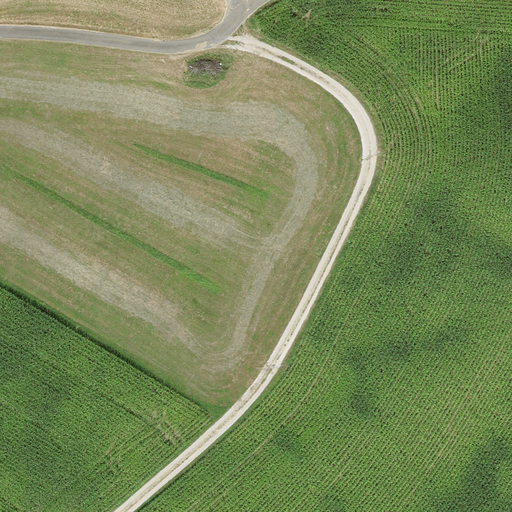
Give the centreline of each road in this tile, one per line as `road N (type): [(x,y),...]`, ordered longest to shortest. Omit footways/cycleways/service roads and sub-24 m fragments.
road 1 (track): [(222,30),(323,82),(355,113),(366,167),(260,386),(121,511)]
road 2 (unclassified): [(0,33),(174,48),(222,30),(259,0)]
